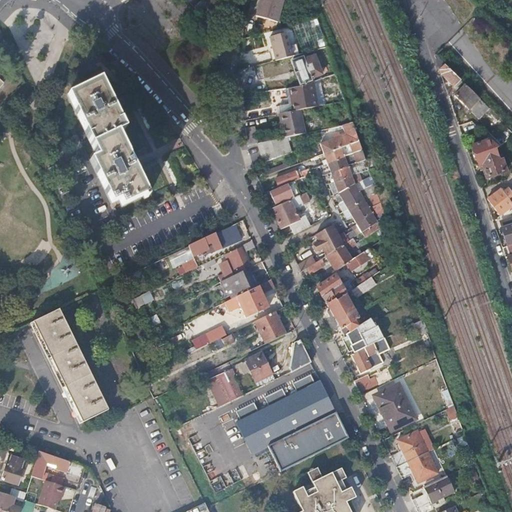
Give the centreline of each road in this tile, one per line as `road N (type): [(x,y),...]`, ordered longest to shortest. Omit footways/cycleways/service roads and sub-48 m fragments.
road 1 (residential): [(239,186),(404,511)]
road 2 (residential): [(511,300),(403,0)]
road 3 (residential): [(239,186),(143,66),(91,16)]
road 4 (residential): [(0,411),(92,443),(133,471),(155,511)]
road 5 (residential): [(239,186),(227,76),(237,0)]
